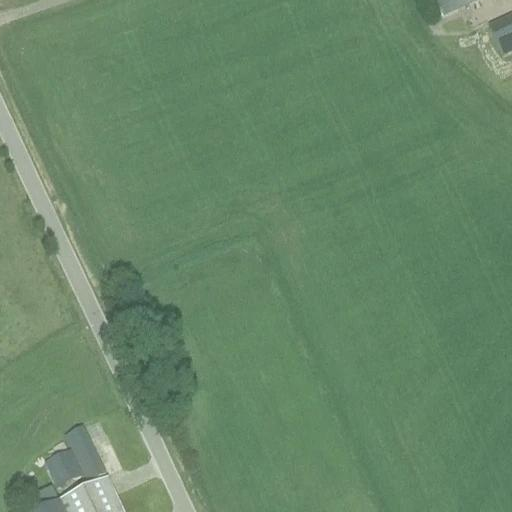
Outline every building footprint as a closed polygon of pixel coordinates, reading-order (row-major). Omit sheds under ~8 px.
[(435,0),(444,20),(487,0),(435,0)] [(511,53),(511,16),(487,28),(502,59),(511,53)] [(106,476),(83,428),(64,437),(86,485),(106,476)] [(124,511),(108,479),(59,502),(38,511),(124,511)] [(53,489),(19,505),(22,511),(38,511),(59,502),(53,489)]
